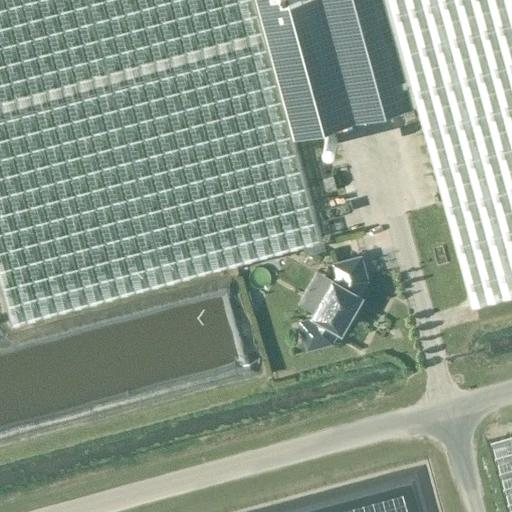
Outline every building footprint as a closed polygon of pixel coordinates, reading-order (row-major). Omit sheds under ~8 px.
[(511,0),(0,0),(0,281),(11,323),(321,238),(294,137),(417,103),(472,302),(511,291),(511,0)] [(326,190),(336,187),(332,175),(323,178),(326,190)] [(362,248),(366,271),(380,269),(377,245),(362,248)] [(359,292),(367,279),(361,255),(334,263),(338,275),(336,278),(334,277),(314,312),(316,313),(314,317),(301,320),(309,347),(332,340),(339,327),(341,328),(347,317),(353,316),(357,309),(355,304),(361,293),(359,292)] [(508,511),(511,511),(511,446),(492,452),(508,511)]
